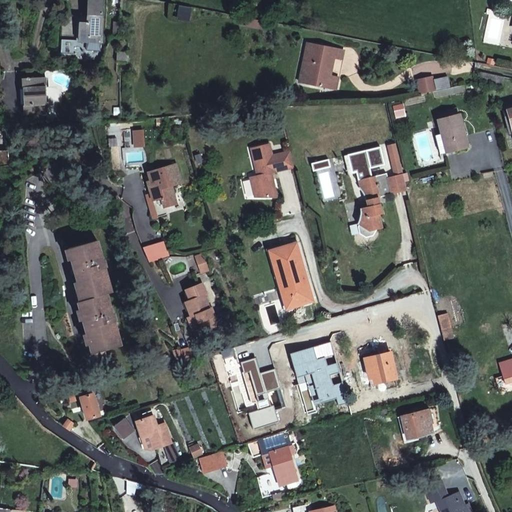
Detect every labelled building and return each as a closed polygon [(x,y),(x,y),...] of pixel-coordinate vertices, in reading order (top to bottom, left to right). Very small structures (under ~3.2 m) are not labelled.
[(78,24),(70,23),(69,41),(92,42),(94,1),(80,1),(78,24)] [(327,68),(329,58),(331,58),(333,49),(308,44),(304,61),(310,63),(305,85),(322,89),(324,85),(337,87),(339,78),(331,76),(333,69),(327,68)] [(345,51),(333,49),(331,58),(343,60),(345,51)] [(118,51),(117,62),(128,62),(129,52),(118,51)] [(299,84),(305,85),(310,63),(304,61),(299,84)] [(481,72),(483,79),(504,83),(505,76),(481,72)] [(71,84),(74,81),(74,77),(64,75),(60,77),(60,81),(63,83),(71,84)] [(51,113),(49,78),(25,79),(28,114),(51,113)] [(452,89),(450,78),(438,80),(441,92),(452,89)] [(426,95),(441,92),(438,80),(438,79),(423,82),(426,95)] [(461,114),(440,119),(444,134),(449,153),(470,147),(461,114)] [(449,153),(444,134),(437,136),(442,155),(449,153)] [(389,178),(394,196),(408,192),(396,144),(389,146),(396,177),(389,178)] [(296,169),(292,153),(274,157),(271,145),(253,150),(259,177),(252,179),(257,199),(279,199),(273,174),(296,169)] [(0,166),(11,165),(10,148),(0,148),(0,166)] [(360,218),(358,225),(360,226),(358,227),(361,235),(367,239),(375,237),(379,231),(385,229),(381,216),(384,215),(380,199),(394,196),(389,178),(373,182),(370,173),(378,171),(374,154),(341,161),(346,179),(356,177),(357,180),(359,191),(363,199),(363,206),(358,207),(358,210),(360,214),(360,218)] [(145,174),(148,183),(145,184),(148,195),(144,197),(152,220),(165,215),(163,209),(176,205),(169,186),(170,186),(177,183),(171,165),(158,170),(145,174)] [(73,250),(87,301),(82,303),(96,355),(127,347),(120,322),(122,322),(120,314),(118,314),(113,295),(117,294),(110,268),(112,268),(111,261),(108,262),(103,241),(73,250)] [(301,244),(272,252),(289,310),(318,301),(301,244)] [(188,289),(192,300),(187,302),(193,316),(190,317),(196,334),(220,325),(213,308),(211,309),(206,295),(208,294),(205,283),(188,289)] [(456,339),(449,314),(439,317),(440,323),(445,342),(456,339)] [(373,369),(377,385),(398,380),(392,353),(366,360),(369,370),(373,369)] [(511,359),(501,364),(504,376),(507,384),(511,382),(511,359)] [(100,415),(94,395),(81,398),(87,419),(100,415)] [(434,433),(432,425),(430,420),(428,411),(403,417),(409,439),(434,433)] [(136,422),(141,438),(150,436),(154,448),(173,443),(167,424),(158,426),(155,417),(136,422)] [(150,449),(154,448),(150,436),(141,438),(144,446),(150,449)] [(298,481),(289,448),(272,453),(281,486),(298,481)] [(225,452),(203,459),(207,471),(229,465),(225,452)] [(438,501),(441,511),(446,509),(449,508),(458,504),(461,511),(470,511),(468,505),(465,506),(460,492),(448,496),(441,479),(424,487),(431,504),(438,501)] [(58,497),(67,499),(69,482),(60,480),(58,497)] [(158,511),(159,502),(151,501),(150,511),(158,511)]
